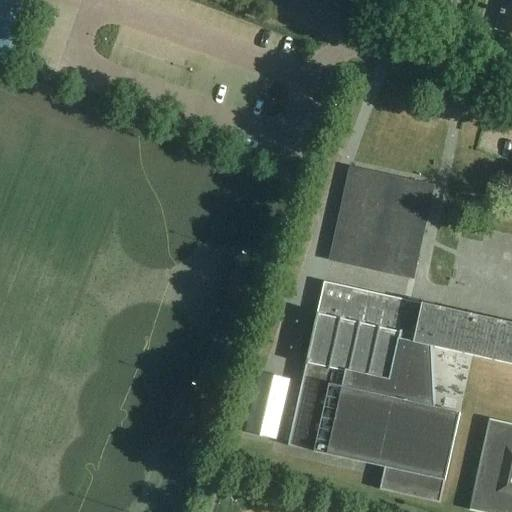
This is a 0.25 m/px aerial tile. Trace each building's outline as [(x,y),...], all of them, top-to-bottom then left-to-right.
[(511,0),(509,0),(510,0),(508,0),(504,0),(502,11),(501,11),(499,16),(500,16),(496,28),(493,27),(492,29),(511,35),(511,0)] [(350,167),(328,260),(329,260),(339,262),(414,279),(436,186),(350,167)] [(454,234),(452,250),(423,247),(422,259),(470,264),(474,236),(454,234)] [(384,468),(382,477),(379,491),(408,497),(441,504),(450,460),(459,421),(460,415),(459,415),(471,362),(472,357),(511,365),(511,426),(490,422),(489,429),(481,465),(471,511),(475,511),(511,511),(511,324),(423,305),(423,306),(409,303),(409,302),(334,286),(324,284),(324,286),(306,367),(302,384),(288,447),(319,453),(319,452),(327,454),(327,455),(353,461),(353,459),(360,461),(360,462),(364,463),(364,462),(371,463),(371,465),(376,466),(376,464),(384,466),(383,468),(384,468)] [(246,434),(276,441),(290,381),(260,374),(246,434)]
